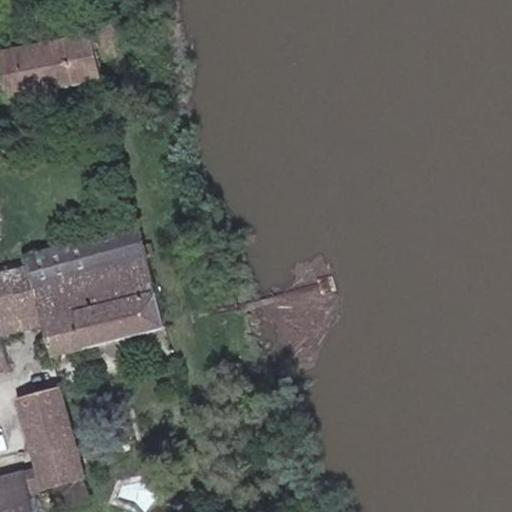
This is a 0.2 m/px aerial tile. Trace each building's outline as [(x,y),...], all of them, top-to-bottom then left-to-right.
[(8,102),(106,84),(96,36),(32,50),(29,39),(0,44),(0,89),(6,89),(8,102)] [(78,319),(156,301),(139,233),(30,256),(33,263),(0,270),(0,371),(7,370),(0,342),(0,329),(40,318),(42,328),(78,319)] [(42,328),(54,362),(165,332),(156,301),(78,319),(42,328)] [(43,488),(80,478),(59,398),(22,407),(43,488)] [(219,472),(238,467),(224,414),(207,418),(219,472)] [(0,511),(27,511),(21,475),(0,478),(0,511)] [(49,511),(52,511),(86,503),(80,478),(43,488),(49,511)]
